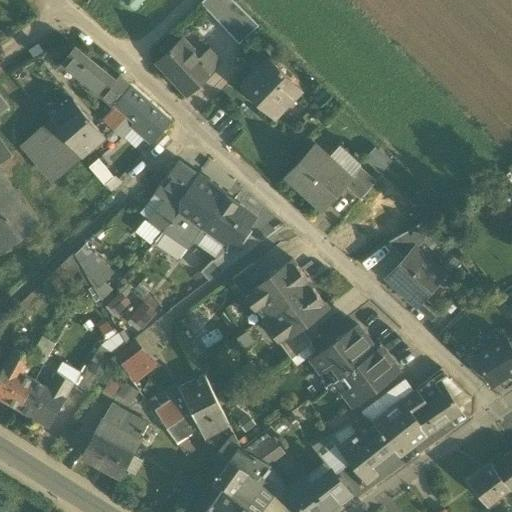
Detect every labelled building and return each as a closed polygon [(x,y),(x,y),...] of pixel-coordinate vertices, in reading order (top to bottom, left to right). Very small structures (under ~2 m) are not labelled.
[(205,0),(202,3),(212,13),(226,0),(205,0)] [(226,0),(212,13),(239,43),(258,25),(232,0),(226,0)] [(158,63),(186,94),(212,71),(211,70),(220,62),(209,49),(200,58),(183,40),(158,63)] [(112,105),(114,103),(131,86),(119,75),(114,81),(74,48),(59,67),(63,70),(65,67),(112,105)] [(241,86),(273,118),(302,89),(269,57),(241,86)] [(171,121),(131,86),(114,103),(117,105),(128,115),(135,121),(131,125),(133,126),(140,133),(133,140),(144,150),(171,121)] [(0,112),(9,106),(0,94),(0,112)] [(49,120),(82,158),(105,138),(73,99),(49,120)] [(104,119),(115,130),(128,115),(117,105),(104,119)] [(135,121),(128,115),(115,130),(122,137),(133,126),(131,125),(135,121)] [(23,142),(55,180),(82,158),(49,120),(23,142)] [(0,254),(40,226),(0,169),(0,163),(11,156),(0,139),(0,254)] [(376,145),(365,158),(380,171),(391,159),(376,145)] [(289,178),(321,208),(344,184),(349,178),(348,177),(317,148),(289,178)] [(180,197),(197,174),(179,161),(155,194),(164,201),(149,220),(163,230),(179,210),(180,197)] [(344,184),(360,199),(376,181),(359,165),(348,177),(349,178),(344,184)] [(360,199),(369,207),(390,184),(393,181),(384,172),(376,181),(360,199)] [(188,248),(194,241),(193,240),(203,227),(226,196),(227,195),(197,174),(180,197),(179,210),(163,230),(188,248)] [(419,210),(390,184),(369,207),(357,219),(375,236),(419,210)] [(226,196),(203,227),(231,247),(232,248),(245,230),(255,217),(226,196)] [(388,242),(405,258),(415,248),(416,249),(433,230),(424,221),(388,242)] [(230,248),(231,247),(203,227),(193,240),(194,241),(217,257),(230,248)] [(213,260),(223,270),(260,241),(245,230),(232,248),(231,247),(230,248),(217,257),(213,260)] [(88,274),(101,286),(108,278),(93,264),(97,259),(83,246),(74,254),(79,263),(90,273),(88,274)] [(387,278),(417,305),(424,298),(445,275),(416,249),(415,248),(405,258),(387,278)] [(42,283),(52,293),(81,265),(79,263),(74,254),(74,253),(42,283)] [(262,304),(268,313),(310,282),(292,258),(265,279),(250,289),(252,291),(262,304)] [(201,271),(209,280),(223,270),(213,260),(201,271)] [(232,278),(245,296),(252,291),(250,289),(265,279),(253,262),(232,278)] [(328,307),(310,282),(268,313),(275,323),(285,336),(286,338),(301,327),(328,307)] [(255,309),(262,304),(252,291),(245,296),(255,309)] [(121,293),(108,304),(117,314),(130,303),(121,293)] [(440,313),(424,298),(417,305),(416,306),(432,321),(440,313)] [(156,312),(143,302),(130,318),(142,329),(156,312)] [(107,322),(98,328),(102,336),(112,330),(107,322)] [(285,336),(275,323),(268,327),(278,341),(285,336)] [(333,381),(338,377),(376,349),(375,348),(358,324),(315,356),(315,360),(319,367),(324,367),(333,381)] [(278,341),(292,358),(312,343),(301,327),(286,338),(285,336),(278,341)] [(114,354),(127,344),(120,332),(101,345),(114,353),(114,354)] [(114,354),(133,379),(152,364),(133,339),(127,344),(114,354)] [(511,348),(506,339),(492,347),(475,358),(492,384),(511,371),(511,348)] [(472,353),(475,358),(492,347),(489,343),(472,353)] [(380,344),(375,348),(376,349),(338,377),(347,389),(347,394),(351,400),(356,401),(398,369),(380,344)] [(76,385),(88,393),(106,366),(114,353),(101,345),(76,385)] [(0,372),(0,397),(19,408),(35,380),(22,373),(31,357),(15,348),(6,364),(5,363),(0,372)] [(223,380),(237,373),(227,355),(214,362),(223,380)] [(415,392),(399,405),(409,417),(413,414),(425,434),(426,435),(441,425),(443,429),(449,425),(446,421),(461,411),(440,381),(448,376),(442,369),(413,390),(415,392)] [(104,390),(114,396),(125,376),(115,371),(104,390)] [(48,388),(35,380),(19,408),(49,425),(65,397),(64,397),(73,382),(57,372),(48,388)] [(179,387),(192,411),(216,399),(204,375),(179,387)] [(363,411),(373,425),(399,405),(415,392),(413,390),(405,379),(363,411)] [(124,381),(118,393),(130,400),(137,388),(124,381)] [(228,424),(216,399),(192,411),(205,436),(228,424)] [(151,404),(167,427),(182,418),(170,400),(159,406),(156,401),(151,404)] [(96,433),(133,453),(148,423),(125,412),(112,403),(96,433)] [(367,480),(425,434),(413,414),(409,417),(399,405),(373,425),(343,449),(352,460),(367,480)] [(343,450),(343,449),(373,425),(363,411),(358,414),(361,418),(333,436),(343,450)] [(192,434),(182,418),(167,427),(180,446),(188,441),(185,438),(192,434)] [(263,431),(250,449),(271,464),(284,446),(263,431)] [(82,456),(120,476),(133,453),(96,433),(95,432),(82,456)] [(343,450),(333,436),(331,433),(310,445),(323,462),(332,473),(333,472),(335,474),(352,460),(343,449),(343,450)] [(218,454),(229,463),(239,449),(240,447),(234,435),(218,454)] [(222,489),(251,511),(260,511),(275,494),(268,484),(262,475),(270,465),(239,449),(229,463),(214,484),(221,490),(222,489)] [(511,453),(494,467),(510,488),(511,486),(511,453)] [(303,477),(304,479),(311,489),(332,473),(323,462),(303,477)] [(470,482),(488,505),(510,488),(494,467),(492,465),(470,482)] [(295,501),(303,511),(328,511),(329,511),(328,511),(350,494),(335,474),(333,472),(332,473),(311,489),(304,479),(289,490),(288,491),(291,495),(295,501)] [(280,476),(268,484),(275,494),(278,498),(288,491),(289,490),(280,476)] [(251,511),(222,489),(221,490),(214,484),(194,511),(251,511)] [(278,498),(275,494),(260,511),(287,511),(281,503),(278,498)] [(287,511),(303,511),(295,501),(291,495),(281,503),(287,511)]
